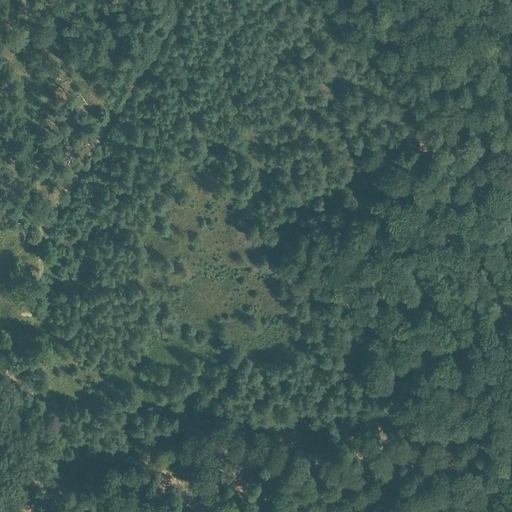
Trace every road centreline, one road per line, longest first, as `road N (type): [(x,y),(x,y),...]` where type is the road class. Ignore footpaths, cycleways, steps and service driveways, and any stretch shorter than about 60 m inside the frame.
road 1 (track): [(511,300),(446,337),(376,410),(234,511)]
road 2 (track): [(45,511),(29,242)]
road 3 (track): [(29,228),(168,0)]
road 4 (track): [(29,228),(14,0)]
